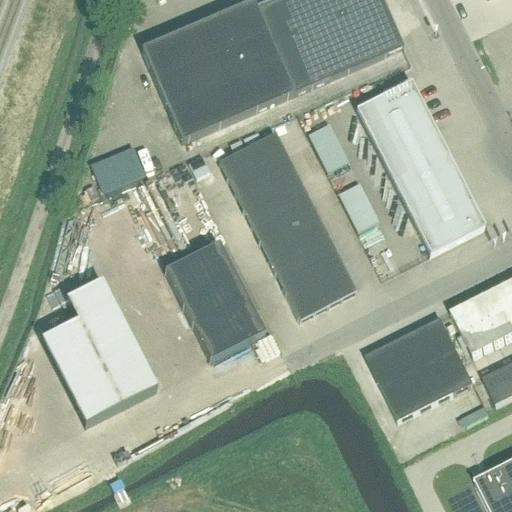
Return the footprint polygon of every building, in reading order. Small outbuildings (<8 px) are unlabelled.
[(252,9),(141,57),(181,150),(402,55),(378,0),(287,0),(254,14),(252,9)] [(483,234),(410,90),(355,118),(428,262),(483,234)] [(330,126),(309,136),(329,177),(350,167),(330,126)] [(274,141),(217,170),(298,329),(355,300),(338,265),(337,265),(274,141)] [(360,238),(380,228),(360,186),(340,196),(360,238)] [(382,231),(363,237),(372,263),(390,257),(382,231)] [(216,252),(162,280),(208,370),(262,342),(216,252)] [(78,332),(42,349),(86,433),(158,398),(101,288),(66,305),(78,332)] [(511,290),(451,322),(472,365),(511,344),(511,290)] [(453,401),(453,402),(473,392),(440,326),(421,336),(421,337),(453,401)] [(402,346),(420,381),(435,410),(453,401),(421,337),(402,346)] [(383,400),(402,390),(420,381),(402,346),(365,365),(383,400)] [(511,378),(509,373),(496,380),(510,406),(511,405),(511,378)] [(495,414),(510,406),(496,380),(482,387),(495,414)] [(402,390),(416,419),(435,410),(420,381),(402,390)] [(397,429),(416,419),(402,390),(383,400),(397,429)] [(511,511),(511,471),(475,491),(485,511),(511,511)]
